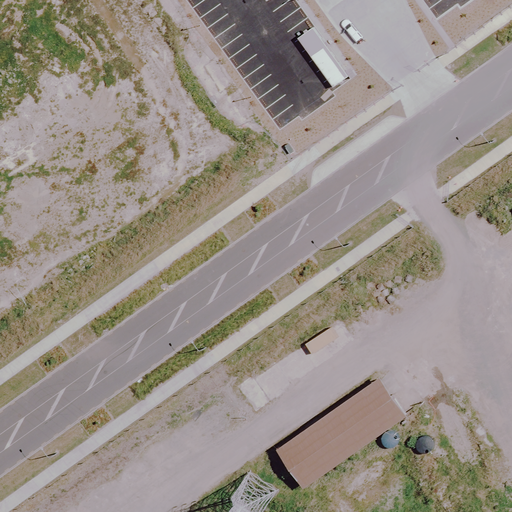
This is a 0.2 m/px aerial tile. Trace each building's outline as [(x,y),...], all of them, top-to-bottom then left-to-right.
[(380,78),(326,0),(262,0),(337,108),(380,78)] [(178,206),(106,258),(84,229),(94,222),(74,195),(56,208),(20,157),(0,171),(0,263),(23,296),(0,312),(0,402),(13,393),(0,375),(0,361),(19,388),(221,243),(216,236),(238,221),(243,228),(265,211),(260,204),(274,194),(210,105),(141,155),(178,206)] [(497,165),(462,115),(430,137),(465,187),(497,165)] [(446,238),(404,178),(351,216),(383,262),(392,256),(396,261),(409,253),(414,260),(446,238)] [(458,187),(440,199),(454,220),(472,208),(458,187)] [(311,256),(354,317),(377,301),(313,210),(290,226),(128,341),(137,354),(0,451),(0,482),(13,501),(23,494),(36,511),(40,511),(83,482),(103,511),(113,511),(154,483),(129,448),(177,414),(206,455),(245,428),(220,393),(319,323),(285,275),(311,256)] [(361,342),(343,316),(251,383),(269,409),(361,342)] [(388,373),(287,445),(312,481),(416,413),(388,373)]
